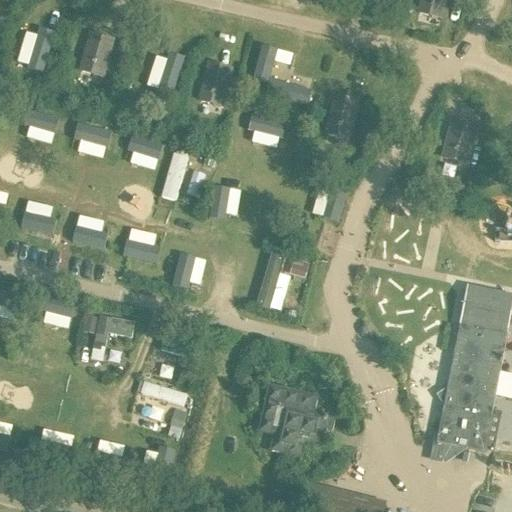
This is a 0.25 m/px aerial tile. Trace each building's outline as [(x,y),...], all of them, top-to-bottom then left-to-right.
[(28,72),(46,76),(55,32),(37,28),(28,72)] [(156,99),(174,103),(184,57),(166,53),(156,99)] [(106,54),(101,76),(112,78),(117,57),(106,54)] [(208,105),(224,108),(230,71),(215,69),(208,105)] [(261,98),(306,108),(310,91),(264,82),(261,98)] [(342,98),(334,139),(362,144),(370,103),(342,98)] [(56,137),(60,119),(27,112),(23,130),(56,137)] [(295,125),(251,116),(247,132),(291,141),(295,125)] [(460,121),(450,159),(473,165),(483,127),(460,121)] [(111,131),(76,124),(73,141),(108,149),(111,131)] [(163,146),(131,139),(127,155),(160,162),(163,146)] [(191,156),(174,153),(162,207),(179,211),(191,156)] [(272,195),(283,198),(287,181),(276,178),(272,195)] [(238,188),(219,184),(211,220),(230,224),(238,188)] [(327,192),(313,189),(307,220),(321,223),(327,192)] [(246,213),(272,222),(277,210),(251,200),(246,213)] [(390,209),(383,233),(399,238),(406,213),(390,209)] [(511,210),(488,211),(488,240),(511,240),(511,210)] [(18,230),(52,238),(55,221),(22,214),(18,230)] [(70,244),(104,251),(108,235),(73,228),(70,244)] [(121,259),(157,267),(160,251),(124,244),(121,259)] [(193,256),(180,253),(172,288),(186,291),(193,256)] [(221,277),(219,289),(233,291),(239,260),(211,255),(208,275),(221,277)] [(285,259),(267,255),(255,312),(272,316),(285,259)] [(494,454),(502,414),(493,412),(508,335),(511,315),(511,295),(468,287),(460,326),(444,407),(443,408),(436,444),(485,454),(485,453),(494,454)] [(29,298),(0,291),(0,307),(26,313),(29,298)] [(72,321),(75,306),(42,299),(38,314),(72,321)] [(88,360),(107,364),(116,322),(97,318),(88,360)] [(199,345),(164,337),(161,351),(196,358),(199,345)] [(186,393),(144,384),(141,399),(182,408),(186,393)] [(333,432),(336,421),(329,419),(330,416),(298,409),(302,393),(269,386),(262,419),(258,434),(274,438),(270,454),(303,461),(306,446),(308,446),(322,449),(326,430),(333,432)] [(11,438),(0,435),(0,454),(7,456),(11,438)] [(71,448),(28,439),(24,456),(67,466),(71,448)] [(174,453),(157,449),(150,484),(166,488),(174,453)] [(126,462),(93,455),(89,472),(122,479),(126,462)] [(474,457),(465,455),(463,463),(472,465),(474,457)] [(385,511),(388,504),(307,484),(300,511),(385,511)]
